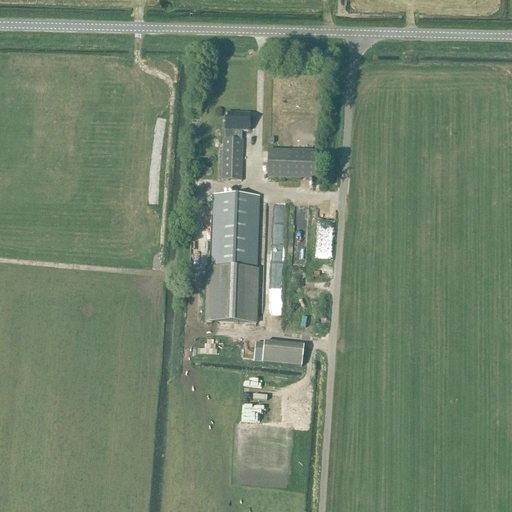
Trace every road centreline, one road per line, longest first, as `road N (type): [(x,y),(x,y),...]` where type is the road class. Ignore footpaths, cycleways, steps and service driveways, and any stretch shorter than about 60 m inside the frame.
road 1 (unclassified): [(318,511),(356,33)]
road 2 (tertiary): [(0,25),(356,33)]
road 3 (tertiary): [(356,33),(511,37)]
